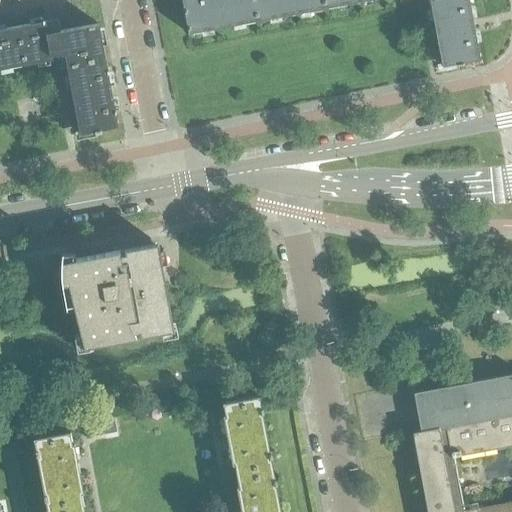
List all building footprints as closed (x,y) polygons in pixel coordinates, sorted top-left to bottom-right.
[(257,21),(252,0),(182,0),(188,34),(257,21)] [(252,0),(257,21),(321,9),(319,0),(252,0)] [(319,0),(321,9),(365,0),(319,0)] [(480,58),(468,0),(428,0),(441,65),(480,58)] [(18,25),(25,63),(52,58),(51,54),(64,51),(66,63),(105,56),(98,23),(60,30),(47,33),(45,20),(18,25)] [(0,68),(25,63),(18,25),(0,28),(0,68)] [(118,125),(105,56),(66,63),(79,133),(118,125)] [(111,252),(76,258),(74,253),(62,254),(63,253),(62,252),(61,259),(61,262),(60,266),(60,271),(61,276),(61,281),(62,285),(66,308),(67,308),(66,305),(73,304),(84,347),(136,337),(134,332),(139,331),(140,337),(174,331),(158,243),(111,252)] [(436,506),(407,511),(511,511),(511,348),(443,361),(469,500),(436,506)] [(236,474),(272,467),(270,457),(271,457),(270,451),(269,451),(262,413),(263,412),(262,406),(260,407),(259,397),(259,395),(222,402),(222,403),(223,403),(225,414),(223,414),(232,463),(234,463),(236,474)] [(205,411),(203,398),(185,402),(187,414),(205,411)] [(105,434),(103,422),(91,424),(93,436),(105,434)] [(45,498),(47,509),(83,502),(81,491),(82,491),(73,442),(72,442),(70,432),(70,431),(33,437),(33,439),(34,439),(36,449),(34,449),(36,455),(37,455),(44,493),(43,493),(44,498),(45,498)] [(280,511),(275,484),(276,484),(275,478),(274,478),(272,467),(236,474),(238,485),(236,485),(241,511),(280,511)] [(84,511),(83,502),(47,509),(47,511),(84,511)]
